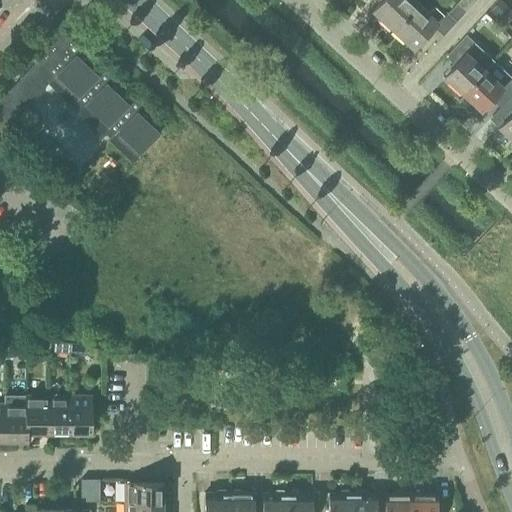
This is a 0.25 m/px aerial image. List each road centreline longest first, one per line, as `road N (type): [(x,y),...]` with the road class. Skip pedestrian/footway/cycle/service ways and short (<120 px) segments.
road 1 (tertiary): [(319,185),(455,354),(511,494)]
road 2 (tertiary): [(511,426),(473,341),(427,277),(343,195),(319,185)]
road 3 (residential): [(511,199),(294,0)]
road 4 (residential): [(185,463),(426,463)]
road 5 (residential): [(0,467),(185,463)]
road 6 (tertiary): [(232,91),(133,0)]
road 7 (tertiary): [(232,91),(319,185)]
